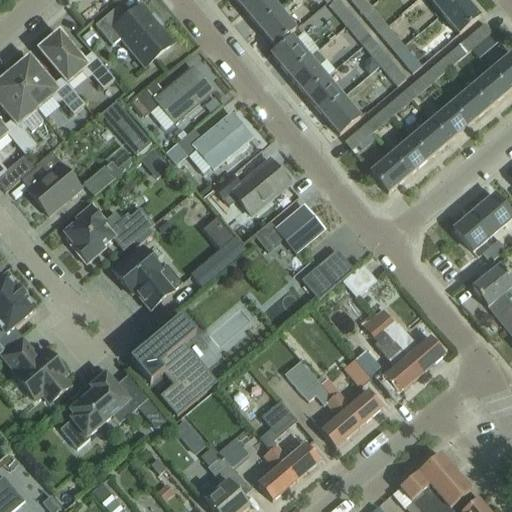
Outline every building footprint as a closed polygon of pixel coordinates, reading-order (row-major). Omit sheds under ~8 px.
[(233,0),(240,8),(249,0),(233,0)] [(257,28),(278,11),(268,0),(249,0),(240,8),(257,28)] [(347,0),(355,9),(365,1),(363,0),(347,0)] [(414,0),(406,9),(418,20),(428,10),(416,0),(414,0)] [(428,0),(442,15),(459,0),(428,0)] [(459,36),(463,32),(478,19),(462,0),(459,0),(442,15),(459,36)] [(342,6),(333,14),(345,28),(354,20),(342,6)] [(382,21),(370,7),(360,15),(372,29),(382,21)] [(94,27),(111,48),(120,40),(144,68),(171,45),(158,29),(160,27),(152,17),(150,19),(141,8),(127,19),(117,8),(94,27)] [(274,48),(289,36),(294,31),(278,11),(257,28),(274,48)] [(470,37),(477,46),(491,34),(484,25),(470,37)] [(371,40),(359,26),(350,34),(362,48),(371,40)] [(399,41),(387,27),(377,35),(389,49),(399,41)] [(81,62),(58,35),(51,41),(47,39),(39,51),(38,52),(61,80),(67,87),(81,75),(84,78),(91,78),(102,92),(114,82),(91,55),(81,62)] [(287,76),(308,59),(292,40),(286,44),(270,57),(287,76)] [(464,42),(450,54),(462,69),(476,57),(471,51),(464,42)] [(376,46),(367,54),(378,68),(388,60),(376,46)] [(406,69),(415,61),(404,47),(394,55),(406,69)] [(507,94),(511,89),(511,58),(510,56),(490,73),(507,94)] [(364,62),(363,70),(367,75),(376,67),(369,58),(364,62)] [(304,96),(325,79),(308,59),(287,76),(304,96)] [(443,59),(430,71),(437,79),(451,68),(443,59)] [(51,87),(28,60),(21,66),(18,62),(5,73),(37,112),(53,98),(56,101),(63,102),(74,115),(84,107),(67,87),(61,80),(51,87)] [(393,66),(384,73),(396,87),(405,80),(393,66)] [(197,106),(212,94),(192,70),(177,83),(163,94),(155,85),(133,104),(144,118),(159,106),(174,125),(197,106)] [(1,130),(7,137),(24,157),(36,147),(24,134),(25,126),(23,123),(37,112),(5,73),(0,77),(0,109),(10,122),(1,130)] [(487,111),(507,94),(490,73),(470,90),(487,111)] [(423,76),(410,87),(417,96),(431,85),(423,76)] [(321,116),(341,99),(325,79),(304,96),(321,116)] [(467,128),(487,111),(470,90),(450,107),(467,128)] [(403,93),(390,104),(397,113),(411,101),(403,93)] [(338,137),(354,124),(359,120),(341,99),(321,116),(338,137)] [(150,143),(115,102),(100,115),(135,156),(150,143)] [(447,144),(467,128),(450,107),(430,124),(447,144)] [(391,118),(383,109),(369,121),(377,130),(391,118)] [(196,151),(213,171),(222,163),(224,165),(246,147),(244,145),(250,140),(231,116),(201,140),(193,131),(170,150),(177,159),(183,153),(187,158),(196,151)] [(427,161),(447,144),(430,124),(410,141),(427,161)] [(375,140),(371,135),(363,126),(343,143),(351,152),(357,147),(361,152),(375,140)] [(407,178),(427,161),(410,141),(390,158),(407,178)] [(387,195),(407,178),(390,158),(370,175),(387,195)] [(231,176),(213,191),(222,202),(223,202),(227,208),(237,199),(251,216),(273,199),(288,186),(287,184),(290,182),(282,172),(279,175),(269,162),(253,175),(247,180),(240,186),(236,182),(231,176)] [(27,194),(48,218),(80,191),(60,167),(27,194)] [(93,199),(114,181),(104,168),(82,186),(93,199)] [(492,237),(511,219),(511,218),(507,213),(494,198),(474,215),(492,237)] [(214,208),(212,210),(218,217),(223,212),(225,211),(219,204),(214,208)] [(104,223),(91,207),(75,220),(77,223),(63,234),(72,246),(70,248),(86,266),(104,251),(102,249),(112,241),(122,253),(153,227),(139,210),(129,218),(126,215),(120,221),(114,214),(104,223)] [(322,232),(303,209),(288,222),(276,231),(269,223),(252,237),(267,254),(283,240),(295,254),(307,245),(322,232)] [(472,254),(487,241),(492,237),(474,215),(453,232),(472,254)] [(219,252),(190,277),(201,290),(230,266),(246,253),(218,218),(201,232),(219,252)] [(165,222),(156,230),(161,235),(170,228),(165,222)] [(242,247),(246,244),(253,239),(243,225),(232,233),(242,247)] [(481,255),(489,264),(504,251),(496,242),(481,255)] [(161,272),(142,248),(112,274),(131,297),(134,294),(150,313),(173,294),(172,293),(181,286),(165,268),(161,272)] [(356,300),(361,296),(375,283),(361,266),(342,283),(356,300)] [(486,309),(511,289),(511,283),(499,267),(471,290),(480,301),(481,300),(487,308),(486,309)] [(335,288),(334,287),(317,268),(300,282),(318,303),(335,288)] [(16,290),(6,277),(0,282),(0,333),(3,337),(34,311),(24,299),(25,298),(17,289),(16,290)] [(504,329),(511,322),(511,289),(486,309),(487,310),(488,309),(504,329)] [(398,328),(395,330),(380,312),(371,319),(420,377),(444,357),(430,340),(418,351),(398,328)] [(127,372),(133,367),(149,386),(163,375),(172,386),(159,397),(176,418),(212,387),(201,374),(204,371),(183,346),(195,337),(180,319),(149,344),(152,348),(126,371),(127,372)] [(397,397),(420,377),(371,319),(362,327),(377,345),(375,347),(395,371),(383,381),(397,397)] [(37,359),(22,341),(0,359),(0,360),(14,377),(12,378),(34,404),(41,399),(47,406),(69,388),(61,379),(65,376),(45,352),(37,359)] [(370,381),(380,372),(364,354),(354,363),(370,381)] [(359,390),(370,381),(354,363),(353,361),(342,371),(359,390)] [(315,381),(315,380),(300,362),(283,376),(307,404),(314,397),(323,407),(325,405),(337,420),(320,434),(321,435),(334,450),(357,430),(319,386),(315,381)] [(70,422),(59,431),(76,451),(89,440),(87,438),(128,404),(121,396),(124,394),(117,386),(114,388),(105,377),(90,389),(93,393),(69,413),(74,418),(70,421),(70,422)] [(325,382),(319,386),(357,430),(381,410),(367,394),(350,409),(338,395),(337,396),(325,382)] [(154,431),(166,421),(148,400),(137,410),(154,431)] [(274,435),(293,419),(279,403),(260,419),(274,435)] [(15,415),(21,426),(35,418),(29,407),(15,415)] [(179,426),(195,446),(205,439),(189,418),(179,426)] [(287,433),(277,440),(285,451),(295,444),(287,433)] [(24,446),(51,485),(61,479),(34,439),(24,446)] [(232,471),(249,457),(235,441),(218,455),(221,459),(232,471)] [(295,483),(319,463),(305,447),(287,462),(276,448),(269,454),(295,483)] [(237,477),(232,471),(221,459),(218,455),(211,448),(200,458),(209,469),(207,471),(221,488),(204,502),(212,511),(245,511),(249,510),(241,500),(250,493),(237,477)] [(295,483),(269,454),(263,459),(275,472),(257,487),(271,503),(295,483)] [(406,511),(450,511),(449,511),(470,493),(439,456),(399,491),(412,505),(406,510),(406,511)] [(0,511),(12,511),(24,502),(3,478),(0,480),(0,511)] [(61,493),(55,498),(64,509),(75,499),(70,493),(61,493)] [(486,511),(477,501),(463,511),(486,511)]
